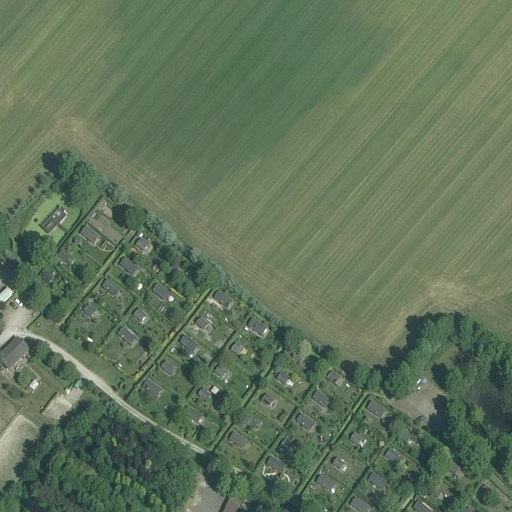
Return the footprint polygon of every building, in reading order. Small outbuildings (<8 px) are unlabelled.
[(96,236),(86,228),(81,234),(91,242),(96,236)] [(136,246),(144,252),(150,245),(142,239),(136,246)] [(58,257),(70,266),(74,260),(62,251),(58,257)] [(125,260),(120,266),(130,274),(135,268),(125,260)] [(168,273),(176,279),(181,273),(177,270),(178,268),(174,265),(168,273)] [(51,275),(46,272),(40,279),(48,285),(53,279),(49,277),(51,275)] [(108,281),(103,288),(112,295),(118,288),(108,281)] [(158,285),(153,292),(161,299),(167,292),(158,285)] [(213,303),(221,309),(225,304),(221,300),(223,299),(219,296),(213,303)] [(83,312),(91,318),(95,313),(92,310),(93,309),(89,305),(83,312)] [(139,309),(134,316),(142,323),(146,318),(142,315),(144,313),(139,309)] [(201,319),(196,325),(205,332),(210,326),(201,319)] [(253,320),(248,327),(258,334),(263,328),(253,320)] [(123,329),(118,335),(127,344),(133,338),(123,329)] [(185,337),(180,344),(190,352),(195,345),(185,337)] [(13,345),(4,354),(0,357),(0,361),(9,370),(28,351),(20,343),(15,348),(13,345)] [(230,351),(239,357),(243,351),(239,348),(241,346),(236,343),(230,351)] [(292,358),(300,363),(304,357),(301,355),(302,353),(298,350),(292,358)] [(161,369),(169,375),(174,370),(170,366),(171,365),(167,361),(161,369)] [(214,373),(223,379),(227,373),(223,371),(224,369),(220,366),(214,373)] [(327,380),(335,386),(339,380),(336,377),(337,375),(332,372),(327,380)] [(290,381),(281,373),(276,379),(285,387),(290,381)] [(147,382),(143,389),(153,396),(158,390),(147,382)] [(198,396),(206,402),(210,396),(206,394),(208,392),(203,388),(198,396)] [(318,392),(312,399),(321,406),(327,399),(326,398),(323,396),(318,392)] [(261,403),(270,408),(274,402),(270,400),(272,398),(267,394),(261,403)] [(372,402),(367,409),(381,419),(386,412),(372,402)] [(188,409),(183,415),(194,423),(198,416),(188,409)] [(302,416),(297,422),(306,430),(312,424),(302,416)] [(245,425),(254,431),(258,425),(255,423),(257,421),(251,417),(245,425)] [(407,444),(412,438),(407,435),(409,433),(405,431),(399,439),(407,444)] [(234,434),(230,441),(240,448),(245,442),(234,434)] [(349,441),(357,447),(362,440),(358,438),(359,436),(355,434),(349,441)] [(289,443),(285,440),(280,449),(287,454),(292,447),(288,445),(289,443)] [(405,459),(390,449),(385,458),(399,468),(405,459)] [(271,459),(267,466),(278,473),(282,466),(271,459)] [(332,465),(340,471),(344,464),(337,459),(332,465)] [(447,471),(455,476),(459,470),(456,468),(457,466),(453,463),(447,471)] [(373,475),(368,482),(379,489),(383,482),(373,475)] [(321,477),(317,483),(328,490),(332,483),(321,477)] [(430,493),(438,499),(443,493),(439,490),(440,489),(436,485),(430,493)] [(480,493),(487,499),(492,493),(488,490),(490,489),(486,485),(480,493)] [(355,499),(351,506),(360,511),(362,511),(366,506),(355,499)] [(419,503),(413,509),(416,511),(427,511),(428,511),(419,503)]
